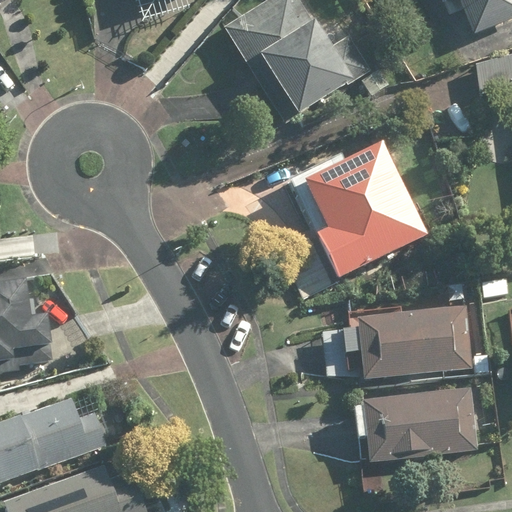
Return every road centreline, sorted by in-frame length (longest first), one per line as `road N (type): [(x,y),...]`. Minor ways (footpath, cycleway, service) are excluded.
road 1 (residential): [(257,511),(227,410),(125,213)]
road 2 (residential): [(125,213),(79,204),(56,172),(63,147),(84,131),(109,131),(128,146)]
